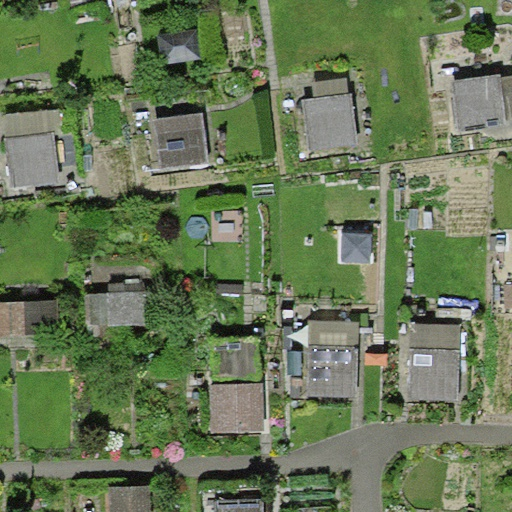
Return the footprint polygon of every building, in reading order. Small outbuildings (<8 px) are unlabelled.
[(451,78),(460,126),(509,118),(500,70),(451,78)] [(300,94),(307,147),(358,140),(351,87),(300,94)] [(147,114),(157,167),(215,157),(205,103),(147,114)] [(5,133),(11,179),(55,173),(49,127),(5,133)] [(304,339),(305,391),(357,391),(356,338),(304,339)] [(408,341),(408,393),(456,392),(456,340),(408,341)] [(204,379),(206,428),(263,425),(260,376),(204,379)] [(108,481),(109,511),(146,511),(152,511),(151,478),(108,481)] [(211,495),(211,511),(258,511),(258,492),(211,495)]
